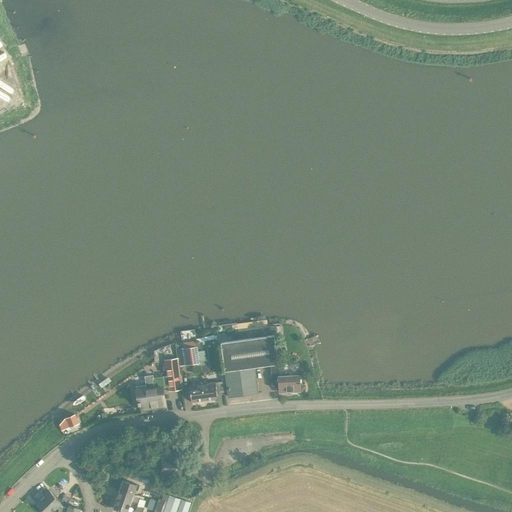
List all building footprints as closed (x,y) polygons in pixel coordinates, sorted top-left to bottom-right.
[(225,371),(228,396),(258,392),(255,366),(278,363),(274,334),(277,334),(276,325),(268,327),(268,330),(266,330),(267,336),(221,342),(225,371)] [(197,346),(178,349),(180,366),(188,364),(200,363),(200,364),(194,365),(195,373),(201,372),(199,351),(198,351),(197,346)] [(199,351),(201,372),(207,371),(206,363),(204,350),(199,351)] [(169,391),(182,389),(178,358),(165,360),(169,391)] [(278,366),(271,366),(272,381),(272,387),(279,387),(279,391),(289,391),(289,392),(300,391),(300,390),(302,390),(303,388),(303,385),(302,383),(300,383),(299,375),(279,376),(278,366)] [(202,382),(205,400),(218,398),(215,382),(207,383),(207,381),(202,382)] [(189,385),(192,401),(205,400),(202,382),(197,382),(197,384),(189,385)] [(140,404),(141,409),(165,405),(162,387),(147,389),(146,385),(136,386),(139,404),(140,404)] [(97,458),(91,462),(97,473),(104,469),(97,458)] [(161,473),(181,473),(182,459),(162,458),(161,473)] [(145,471),(131,466),(128,476),(148,483),(151,475),(145,473),(145,471)] [(120,489),(133,494),(135,489),(138,490),(139,485),(123,480),(120,489)] [(163,487),(154,484),(152,491),(161,494),(163,487)] [(117,499),(130,503),(133,494),(120,489),(117,498),(117,499)] [(36,502),(45,511),(50,511),(53,510),(54,511),(55,511),(60,508),(58,507),(57,505),(61,502),(49,490),(36,502)] [(154,511),(153,511),(187,511),(191,503),(164,493),(162,499),(159,498),(158,501),(150,498),(147,508),(154,511)] [(140,498),(137,505),(144,508),(146,501),(140,498)] [(117,499),(114,508),(125,511),(126,511),(130,503),(117,499)]
